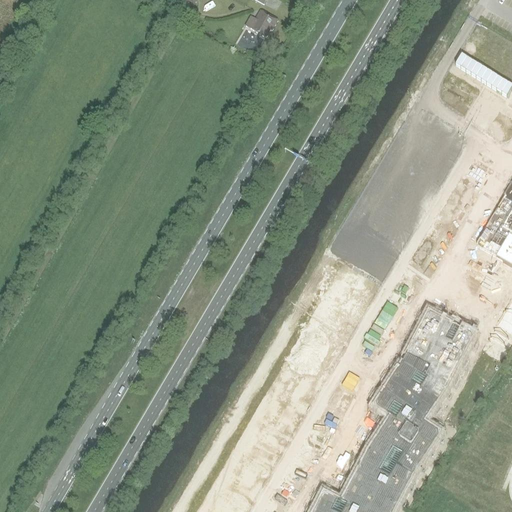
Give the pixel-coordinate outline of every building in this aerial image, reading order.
[(272,32),(279,21),(260,11),(255,20),(251,17),(246,27),(253,31),(252,31),(266,39),(271,31),(272,32)] [(477,245),(477,246),(477,247),(477,248),(478,249),(479,250),(511,268),(511,184),(496,212),(500,215),(494,224),(490,222),(477,243),(477,244),(477,245)] [(511,301),(497,326),(511,334),(511,301)] [(418,335),(411,349),(421,355),(422,352),(427,354),(425,357),(428,358),(427,359),(437,364),(437,363),(442,366),(444,362),(447,364),(445,368),(456,373),(464,359),(466,353),(467,353),(472,343),(473,342),(473,341),(473,340),(473,339),(472,338),(471,337),(471,336),(470,336),(466,334),(465,334),(460,331),(459,332),(454,330),(455,328),(451,327),(451,326),(434,317),(433,317),(432,316),(431,316),(430,316),(429,317),(428,317),(427,318),(427,319),(426,319),(421,329),(421,330),(418,335)] [(389,421),(377,440),(390,449),(392,446),(422,465),(423,463),(424,463),(439,440),(439,439),(440,438),(440,437),(439,436),(439,434),(438,434),(437,433),(428,427),(424,425),(430,416),(431,416),(444,396),(446,392),(449,387),(456,373),(445,368),(447,364),(444,362),(442,366),(437,363),(437,364),(427,359),(428,358),(425,357),(427,354),(422,352),(421,355),(411,349),(404,363),(402,366),(401,368),(400,368),(383,394),(383,395),(381,398),(385,400),(378,411),(391,419),(390,421),(389,421)] [(316,510),(314,511),(395,511),(400,503),(403,498),(413,479),(420,468),(422,465),(392,446),(390,449),(377,440),(373,446),(372,446),(372,447),(373,447),(375,448),(372,453),(364,466),(362,465),(361,468),(360,468),(346,496),(346,497),(342,505),(328,498),(322,509),(318,507),(316,510)]
